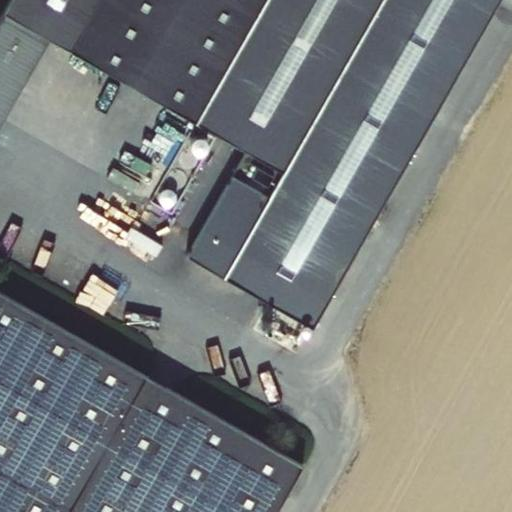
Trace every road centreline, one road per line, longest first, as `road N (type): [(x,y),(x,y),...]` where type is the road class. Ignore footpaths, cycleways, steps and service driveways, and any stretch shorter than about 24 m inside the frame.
road 1 (unknown): [(511,21),(308,384)]
road 2 (unknown): [(0,218),(308,384)]
road 3 (unknown): [(308,384),(324,397),(330,421),(325,450),(291,511)]
